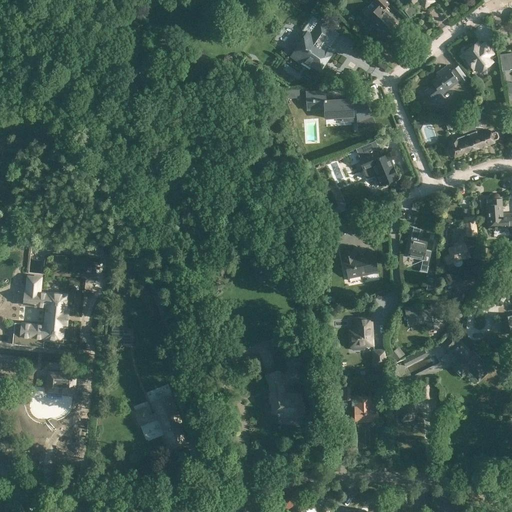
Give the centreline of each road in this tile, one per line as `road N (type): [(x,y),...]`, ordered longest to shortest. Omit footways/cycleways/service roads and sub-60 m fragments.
road 1 (residential): [(243,499),(125,221)]
road 2 (residential): [(243,499),(325,475),(435,478),(511,508)]
road 3 (residential): [(430,188),(387,88),(502,0)]
road 4 (residential): [(22,511),(23,496),(225,499)]
road 5 (track): [(44,0),(74,110),(94,147)]
